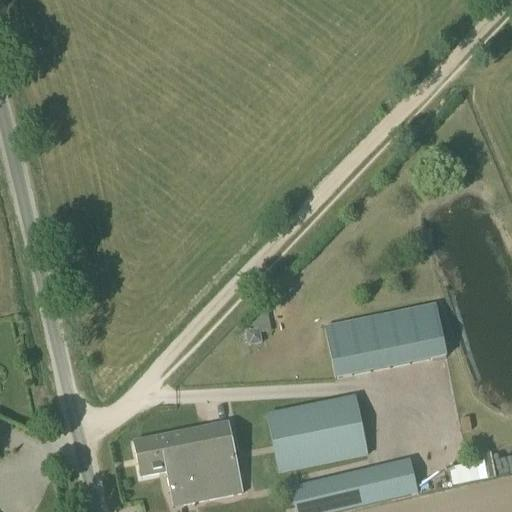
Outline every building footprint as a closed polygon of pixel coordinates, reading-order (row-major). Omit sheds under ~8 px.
[(435,307),(324,329),(334,381),(446,358),(435,307)] [(266,417),(278,476),(366,458),(354,399),(266,417)] [(132,444),(140,479),(166,474),(172,509),(183,507),(242,495),(228,425),(132,444)] [(290,492),(295,511),(361,511),(418,498),(410,463),(290,492)] [(452,469),(455,486),(474,483),(472,466),(452,469)]
